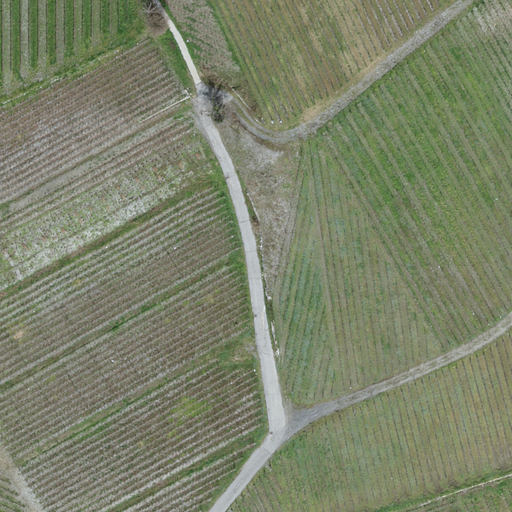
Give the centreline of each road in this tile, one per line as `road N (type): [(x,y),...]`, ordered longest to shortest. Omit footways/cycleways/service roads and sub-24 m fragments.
road 1 (track): [(199,87),(249,240),(276,420),(273,440),(215,511)]
road 2 (track): [(464,0),(310,126),(287,136),(263,134),(223,94),(199,87)]
road 3 (track): [(511,310),(486,339),(363,395),(276,420)]
